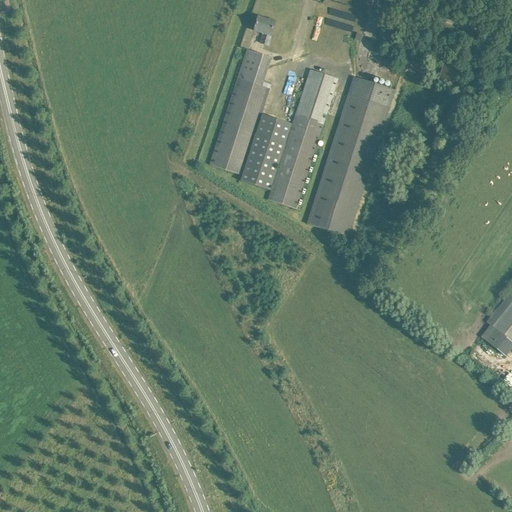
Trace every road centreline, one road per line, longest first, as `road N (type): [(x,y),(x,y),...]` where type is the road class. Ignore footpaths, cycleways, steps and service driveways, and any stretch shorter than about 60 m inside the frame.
road 1 (tertiary): [(202,511),(152,406),(50,234),(0,69)]
road 2 (unclassified): [(511,38),(384,0)]
